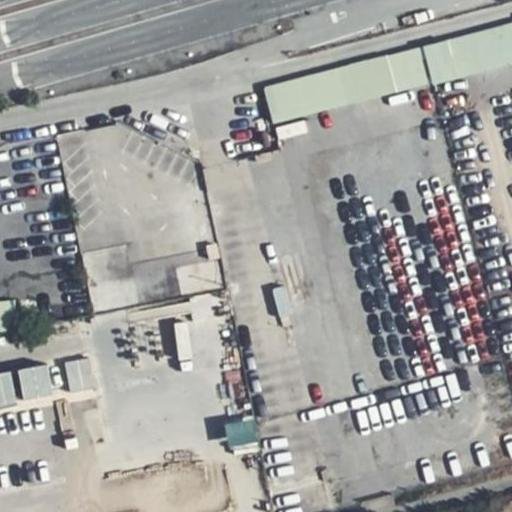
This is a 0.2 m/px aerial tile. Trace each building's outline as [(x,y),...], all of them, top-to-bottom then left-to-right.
[(274,120),(511,63),(511,22),(265,82),(274,120)] [(218,239),(208,196),(192,199),(202,243),(218,239)] [(222,253),(134,270),(129,244),(84,253),(96,314),(229,288),(222,253)] [(0,326),(12,325),(10,299),(0,299),(0,326)] [(67,361),(73,390),(97,385),(91,356),(67,361)] [(0,400),(54,396),(51,364),(0,368),(0,400)]
